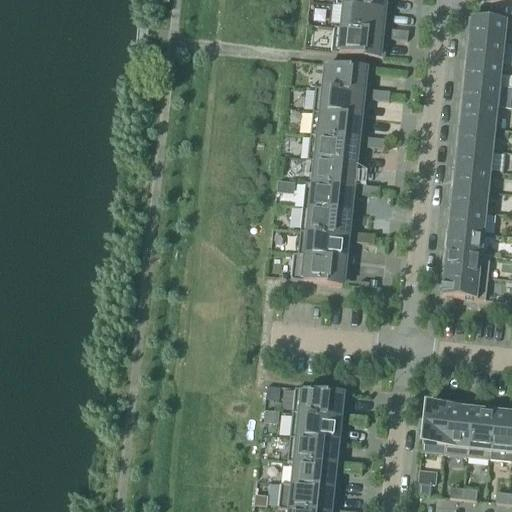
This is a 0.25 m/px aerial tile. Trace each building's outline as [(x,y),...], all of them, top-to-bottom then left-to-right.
[(336,0),(336,8),(388,14),(389,0),(336,0)] [(334,28),(333,32),(381,37),(382,31),(386,31),(388,14),(336,8),(336,9),(332,9),(330,27),(334,28)] [(465,43),(465,44),(505,48),(507,25),(468,21),(467,23),(468,23),(467,34),(469,34),(468,43),(465,43)] [(381,37),(333,32),(331,57),(382,62),(384,44),(380,43),(381,37)] [(389,43),(398,44),(399,34),(390,33),(389,43)] [(399,34),(398,44),(407,45),(408,35),(399,34)] [(463,64),(463,65),(502,69),(505,48),(465,44),(465,45),(466,45),(465,55),(467,55),(466,65),(463,64)] [(461,86),(500,91),(502,69),(463,65),(463,66),(464,66),(462,77),(464,77),(463,86),(461,86)] [(315,92),(315,93),(362,98),(363,92),(367,92),(369,74),(325,69),(323,89),(317,88),(317,92),(315,92)] [(458,107),(458,108),(498,112),(500,91),(461,86),(461,88),(460,98),(462,98),(461,108),(458,107)] [(315,93),(312,116),(364,122),(366,105),(362,104),(362,98),(315,93)] [(371,104),(380,105),(381,95),(372,94),(371,104)] [(381,95),(380,105),(388,106),(389,96),(381,95)] [(456,129),(495,134),(498,112),(458,108),(458,109),(459,109),(458,120),(460,120),(459,129),(456,129)] [(312,116),(310,140),(357,145),(358,139),(362,140),(364,122),(312,116)] [(454,150),(454,151),(493,155),(495,134),(456,129),(456,130),(457,131),(455,141),(457,141),(456,151),(454,150)] [(310,140),(307,164),(359,170),(361,152),(357,152),(357,145),(310,140)] [(366,151),(374,152),(375,143),(367,142),(366,151)] [(375,143),(374,152),(383,153),(384,143),(375,143)] [(451,172),(491,177),(493,155),(454,151),(454,152),(453,163),(455,163),(454,172),(451,172)] [(305,187),(305,188),(352,193),(353,187),(357,188),(359,170),(307,164),(307,165),(315,166),(313,184),(307,184),(307,188),(305,187)] [(449,192),(449,193),(488,197),(491,177),(451,172),(451,173),(452,173),(451,183),(453,183),(452,192),(449,192)] [(305,188),(302,212),(354,217),(355,200),(351,200),(352,193),(305,188)] [(361,199),(369,200),(370,190),(362,189),(361,199)] [(370,190),(369,200),(378,201),(379,191),(370,190)] [(447,212),(447,213),(486,217),(488,197),(449,193),(449,194),(450,194),(449,203),(451,203),(450,213),(447,212)] [(302,212),(300,236),(347,241),(348,235),(352,235),(354,217),(302,212)] [(445,234),(484,239),(486,217),(447,213),(447,214),(448,214),(446,225),(448,225),(447,234),(445,234)] [(442,255),(442,256),(490,261),(490,260),(482,259),(484,239),(445,234),(445,235),(444,246),(446,246),(445,255),(442,255)] [(293,259),(348,265),(350,248),(346,247),(347,241),(300,236),(297,259),(293,259)] [(355,247),(364,248),(365,238),(357,237),(355,247)] [(365,238),(364,248),(373,249),(374,239),(365,238)] [(440,277),(487,282),(490,261),(442,256),(442,257),(443,257),(442,268),(444,268),(443,277),(440,277)] [(348,265),(293,259),(290,284),(342,290),(342,283),(346,283),(348,265)] [(487,282),(440,277),(440,278),(441,278),(440,289),(441,290),(440,300),(485,305),(487,282)] [(511,285),(490,282),(488,298),(511,302),(511,296),(511,285)] [(294,393),(292,418),(339,423),(340,417),(344,417),(346,399),(294,393)] [(421,457),(444,459),(449,411),(426,409),(421,457)] [(444,459),(467,462),(472,414),(449,411),(444,459)] [(467,462),(489,464),(495,416),(472,414),(467,462)] [(489,464),(511,466),(511,420),(507,420),(508,417),(495,416),(489,464)] [(292,418),(289,442),(341,447),(343,430),(339,429),(339,423),(292,418)] [(348,429),(357,430),(358,420),(349,419),(348,429)] [(358,420),(357,430),(365,431),(366,421),(358,420)] [(289,442),(287,465),(334,471),(335,465),(339,465),(341,447),(289,442)] [(280,488),(280,489),(336,495),(338,477),(334,477),(334,471),(287,465),(287,466),(289,467),(288,470),(294,471),(292,489),(280,488)] [(343,476),(352,477),(353,468),(344,467),(343,476)] [(353,468),(352,477),(360,478),(361,469),(353,468)] [(417,488),(416,499),(430,501),(431,490),(417,488)] [(280,489),(277,511),(333,511),(336,495),(280,489)] [(449,503),(462,504),(463,493),(450,492),(449,503)] [(463,493),(462,504),(476,506),(477,495),(463,493)] [(494,508),(508,509),(509,498),(496,497),(494,508)]
